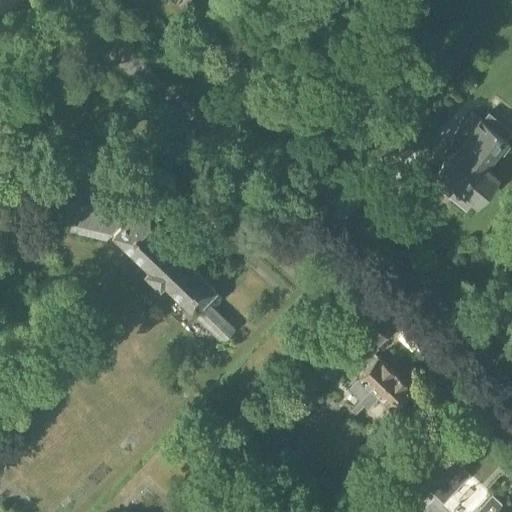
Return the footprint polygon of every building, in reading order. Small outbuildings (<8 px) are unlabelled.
[(413,70),(424,58),(404,42),(394,54),(413,70)] [(485,167),(507,140),(480,118),(438,171),(476,201),(496,176),(485,167)] [(168,153),(178,142),(166,131),(155,141),(168,153)] [(331,162),(313,182),(331,198),(349,179),(331,162)] [(284,174),(292,181),(295,184),(304,174),(294,164),(284,174)] [(56,186),(49,216),(73,222),(73,223),(111,233),(111,232),(127,217),(77,204),(80,192),(57,186),(56,186)] [(147,195),(127,217),(111,232),(148,268),(144,272),(158,286),(163,281),(193,310),(194,309),(199,314),(197,317),(215,335),(228,322),(204,299),(214,288),(155,231),(170,217),(147,195)] [(378,349),(387,336),(353,305),(347,314),(359,324),(354,328),(378,349)] [(377,355),(376,355),(361,339),(353,348),(369,363),(356,376),(369,388),(357,400),(362,404),(394,371),(377,355)] [(394,371),(362,404),(366,408),(377,396),(390,409),(411,387),(394,371)] [(431,490),(440,498),(458,479),(448,471),(431,490)]
